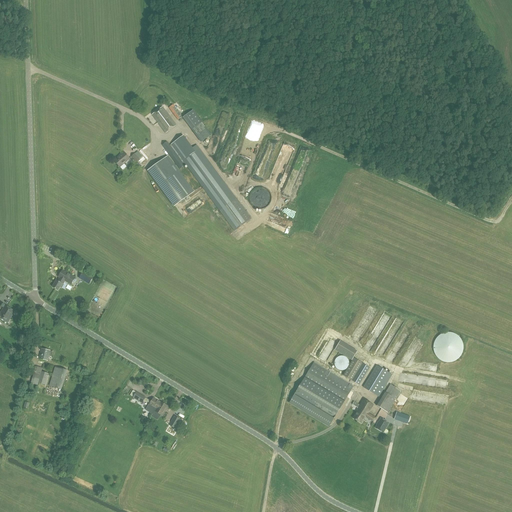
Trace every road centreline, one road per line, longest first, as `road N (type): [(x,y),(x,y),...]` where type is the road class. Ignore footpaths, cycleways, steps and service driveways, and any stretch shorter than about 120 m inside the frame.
road 1 (tertiary): [(354,511),(322,494),(276,446),(35,299)]
road 2 (unclassified): [(35,299),(25,0)]
